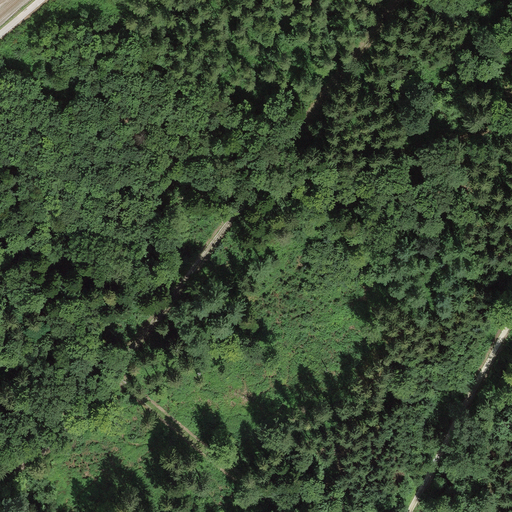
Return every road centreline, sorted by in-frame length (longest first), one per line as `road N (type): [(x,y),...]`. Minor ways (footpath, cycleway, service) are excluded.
road 1 (track): [(0,483),(115,371),(397,0)]
road 2 (track): [(282,511),(0,275)]
road 3 (track): [(511,315),(405,511)]
